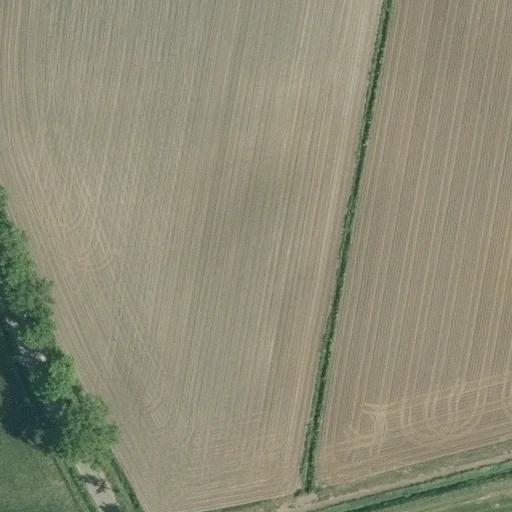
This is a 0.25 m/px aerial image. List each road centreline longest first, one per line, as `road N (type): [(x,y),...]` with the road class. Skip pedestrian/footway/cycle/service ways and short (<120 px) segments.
road 1 (unclassified): [(110,511),(0,267)]
road 2 (track): [(280,511),(511,456)]
